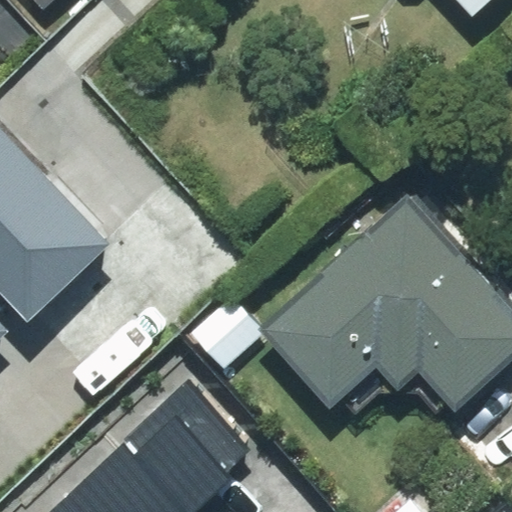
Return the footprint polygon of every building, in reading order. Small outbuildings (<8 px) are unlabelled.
[(30,0),(39,10),(50,0),(30,0)] [(0,91),(0,257),(37,300),(120,228),(0,91)] [(397,197),(257,326),(327,401),(386,347),(446,405),(511,336),(511,315),(461,266),(397,197)] [(0,294),(0,317),(12,307),(0,294)] [(218,511),(193,485),(251,431),(199,375),(51,511),(218,511)]
